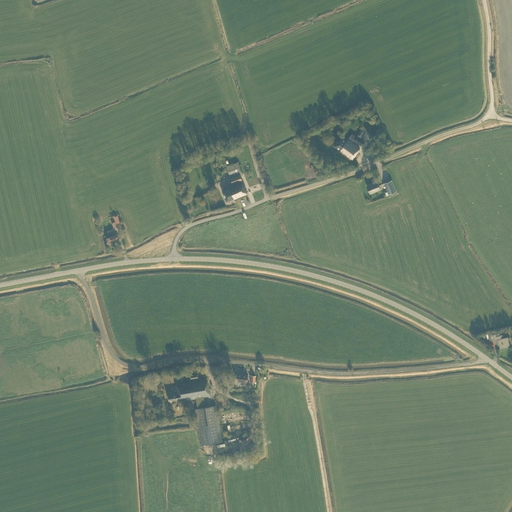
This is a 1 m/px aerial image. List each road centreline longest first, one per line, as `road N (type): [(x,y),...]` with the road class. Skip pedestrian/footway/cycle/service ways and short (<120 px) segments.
road 1 (tertiary): [(511,377),(426,320),(340,283),(244,262),(174,259)]
road 2 (unclassified): [(174,259),(174,242),(187,226),(492,115)]
road 3 (residential): [(267,366),(195,358),(120,362),(107,348),(79,270)]
road 4 (track): [(486,358),(357,373),(267,366)]
